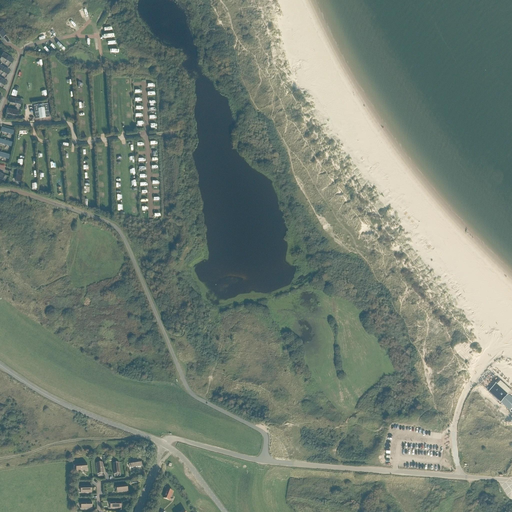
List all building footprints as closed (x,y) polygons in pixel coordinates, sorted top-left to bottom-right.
[(15,59),(5,53),(2,57),(12,63),(15,59)] [(12,71),(1,65),(0,65),(0,70),(9,75),(12,71)] [(8,82),(0,76),(0,82),(6,86),(8,82)] [(23,100),(10,97),(9,103),(22,105),(23,100)] [(38,106),(34,106),(36,119),(39,119),(39,118),(45,117),(45,118),(49,117),(48,105),(44,105),(38,105),(38,106)] [(16,131),(3,127),(2,132),(15,136),(16,131)] [(11,155),(0,151),(0,157),(10,160),(11,155)] [(511,392),(493,376),(484,387),(505,405),(510,409),(511,406),(507,402),(511,396),(511,392)] [(130,464),(129,465),(129,468),(141,467),(140,460),(130,461),(130,464)] [(167,490),(163,498),(169,501),(172,494),(172,492),(167,490)]
